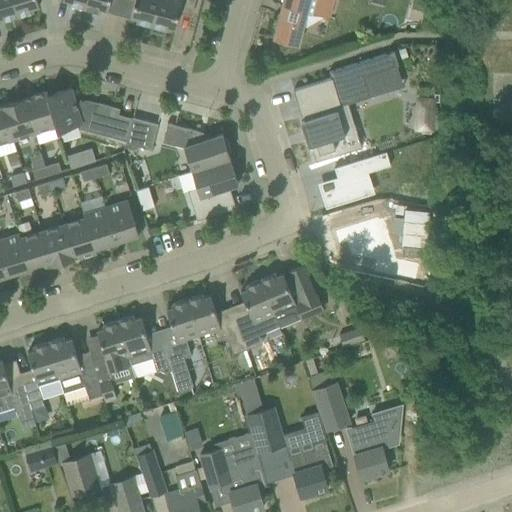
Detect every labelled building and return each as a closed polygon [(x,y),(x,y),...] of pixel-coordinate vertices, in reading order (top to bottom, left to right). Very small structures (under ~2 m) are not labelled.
[(2,21),(18,17),(12,0),(0,0),(0,18),(1,18),(2,21)] [(12,0),(18,17),(33,12),(32,8),(39,6),(36,0),(12,0)] [(68,5),(84,9),(85,0),(64,0),(69,1),(68,5)] [(85,0),(84,9),(99,13),(100,9),(107,11),(109,0),(85,0)] [(134,0),(130,17),(137,19),(136,22),(151,26),(158,0),(134,0)] [(158,0),(151,26),(167,30),(168,27),(175,29),(181,6),(193,9),(195,0),(158,0)] [(283,0),(273,39),(297,46),(302,30),(323,17),(328,18),(332,0),(283,0)] [(413,0),(411,9),(423,12),(426,0),(413,0)] [(330,78),(293,90),(303,122),(303,121),(305,125),(301,126),(308,147),(310,146),(315,162),(361,148),(348,104),(372,97),(372,96),(366,76),(397,67),(398,66),(394,52),(328,73),(330,78)] [(70,88),(47,95),(57,127),(58,131),(78,125),(77,128),(95,133),(126,141),(132,118),(118,114),(119,109),(86,100),(75,104),(70,88)] [(24,98),(35,134),(57,127),(47,95),(46,92),(24,98)] [(416,97),(415,131),(436,131),(437,97),(416,97)] [(2,105),(13,141),(35,134),(24,98),(2,105)] [(2,105),(0,105),(0,144),(13,141),(2,105)] [(414,132),(414,110),(395,109),(395,132),(414,132)] [(151,150),(153,144),(158,124),(132,118),(126,141),(126,143),(151,150)] [(167,123),(162,142),(185,148),(192,172),(230,159),(222,135),(201,141),(198,131),(167,123)] [(337,181),(322,186),(329,208),(354,200),(354,199),(354,198),(366,195),(359,175),(367,173),(390,166),(386,152),(334,168),(337,178),(337,181)] [(76,154),(68,156),(72,168),(79,165),(76,154)] [(238,184),(230,159),(192,172),(177,176),(182,192),(187,191),(190,201),(196,220),(232,209),(225,188),(238,184)] [(45,166),(48,175),(61,171),(58,162),(45,166)] [(94,168),(97,177),(109,173),(107,164),(94,168)] [(35,179),(48,175),(45,166),(32,170),(35,179)] [(84,181),(97,177),(94,168),(81,172),(84,181)] [(13,186),(27,182),(24,173),(11,177),(13,186)] [(50,182),(53,191),(66,187),(63,178),(50,182)] [(40,195),(53,191),(50,182),(37,186),(40,195)] [(15,192),(18,202),(31,198),(28,188),(15,192)] [(105,207),(116,242),(138,235),(128,200),(105,207)] [(95,248),(116,242),(105,207),(83,214),(95,252),(96,252),(95,248)] [(428,211),(404,209),(401,245),(425,247),(428,211)] [(63,225),(73,259),(95,252),(83,214),(84,218),(63,225)] [(379,217),(333,231),(338,247),(346,245),(348,252),(350,256),(374,262),(372,273),(415,283),(419,264),(392,258),(379,217)] [(73,259),(63,225),(41,231),(52,266),(73,259)] [(18,234),(30,273),(52,266),(41,231),(20,238),(19,234),(18,234)] [(0,239),(0,252),(7,275),(28,269),(29,273),(30,273),(18,234),(0,239)] [(275,273),(260,280),(280,326),(301,317),(296,306),(316,297),(302,266),(288,272),(290,276),(284,278),(283,274),(276,277),(275,273)] [(242,340),(245,350),(262,344),(258,335),(280,326),(260,280),(245,286),(246,289),(240,292),(250,315),(235,321),(242,340)] [(242,340),(235,321),(232,314),(217,319),(210,296),(204,298),(203,294),(187,299),(198,336),(213,331),(216,342),(227,338),(233,355),(245,350),(242,340)] [(176,339),(163,343),(170,367),(185,362),(184,358),(191,356),(186,339),(198,336),(187,299),(172,304),(173,307),(166,310),(172,329),(176,339)] [(163,343),(150,347),(141,317),(134,319),(133,316),(118,321),(131,365),(153,358),(157,371),(170,367),(163,343)] [(131,365),(118,321),(102,325),(103,329),(97,331),(104,356),(96,359),(99,371),(108,368),(109,371),(131,365)] [(346,333),(339,336),(343,347),(350,345),(346,333)] [(63,337),(48,342),(59,379),(63,393),(85,387),(87,393),(89,400),(103,396),(101,388),(100,389),(97,379),(97,377),(94,369),(91,358),(78,362),(71,339),(65,341),(63,337)] [(21,379),(31,410),(32,410),(44,406),(38,386),(59,379),(48,342),(32,347),(34,350),(27,352),(34,377),(22,381),(22,379),(21,379)] [(0,411),(15,407),(18,414),(31,410),(21,379),(8,383),(1,360),(0,360),(0,411)] [(258,364),(252,367),(255,375),(261,373),(258,364)] [(97,379),(100,389),(101,388),(103,396),(105,403),(118,400),(110,373),(97,377),(97,379)] [(189,375),(174,379),(178,391),(191,387),(193,386),(189,375)] [(252,376),(234,382),(238,398),(257,392),(252,376)] [(335,382),(311,390),(325,431),(349,423),(335,382)] [(191,387),(178,391),(181,399),(193,395),(191,387)] [(373,421),(347,429),(349,437),(354,454),(354,455),(355,459),(361,478),(388,470),(382,451),(382,449),(398,444),(402,405),(371,414),(373,421)] [(44,406),(32,410),(36,422),(49,418),(45,406),(44,406)] [(260,454),(287,446),(279,418),(275,406),(247,413),(251,426),(260,454)] [(175,413),(159,418),(167,440),(182,435),(175,413)] [(197,428),(184,433),(190,451),(203,447),(197,428)] [(286,448),(293,473),(294,477),(300,496),(327,488),(322,470),(333,467),(324,437),(286,448)] [(52,446),(38,450),(43,466),(56,462),(52,446)] [(265,481),(255,446),(224,455),(221,447),(198,454),(208,488),(226,482),(229,492),(230,496),(234,511),(247,511),(263,507),(256,484),(265,481)] [(145,453),(136,456),(150,496),(167,490),(153,450),(152,450),(151,448),(144,450),(145,453)] [(70,459),(63,462),(64,464),(73,495),(98,487),(88,454),(70,459)] [(164,493),(169,509),(169,511),(199,511),(197,504),(205,502),(196,470),(175,476),(179,489),(164,493)] [(143,511),(133,477),(110,484),(118,511),(122,510),(122,511),(143,511)]
